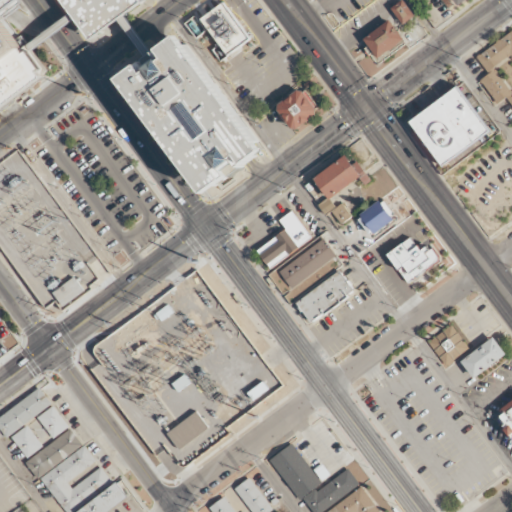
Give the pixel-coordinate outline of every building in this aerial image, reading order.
[(142,0),(140,2),(120,17),(89,39),(72,16),(61,0),(142,0)] [(415,16),(403,1),(393,9),(405,24),(415,16)] [(250,38),(224,3),(202,19),(228,54),(250,38)] [(0,14),(27,50),(45,76),(0,109),(0,14)] [(137,33),(125,16),(119,20),(132,37),(137,33)] [(363,38),(378,60),(406,41),(391,19),(363,38)] [(488,75),(479,82),(497,107),(508,99),(511,104),(511,30),(475,57),(488,75)] [(119,80),(206,193),(263,148),(176,36),(149,57),(119,80)] [(491,131),(458,87),(411,122),(444,166),(491,131)] [(277,108),(296,133),(323,112),(303,88),(277,108)] [(314,179),(329,198),(358,176),(365,185),(371,180),(349,151),(314,179)] [(336,206),(329,198),(319,206),(326,214),(336,206)] [(359,216),(372,235),(395,218),(382,200),(359,216)] [(342,223),(353,215),(343,203),(333,211),(342,223)] [(258,250),(272,268),(314,238),(294,210),(281,219),(287,229),(258,250)] [(347,241),(359,232),(351,220),(339,229),(347,241)] [(270,275),(291,302),(344,263),(323,235),(270,275)] [(390,255),(409,283),(440,260),(429,244),(419,251),(411,240),(390,255)] [(293,307),(308,325),(356,289),(341,270),(293,307)] [(65,307),(86,291),(75,277),(54,293),(65,307)] [(427,343),(446,369),(471,350),(452,324),(427,343)] [(462,363),(476,382),(511,356),(498,337),(462,363)] [(0,417),(0,429),(7,439),(53,404),(40,387),(0,417)] [(511,426),(500,410),(511,401),(511,426)] [(69,427),(55,406),(38,418),(52,439),(69,427)] [(209,427),(196,411),(167,435),(179,451),(209,427)] [(12,439),(28,458),(42,446),(26,427),(12,439)] [(83,447),(72,430),(27,460),(38,477),(83,447)] [(381,511),(349,467),(333,479),(322,464),(313,470),(293,443),(270,459),(308,511),(381,511)] [(64,511),(68,511),(112,483),(102,468),(72,488),(68,481),(96,462),(86,446),(41,477),(64,511)] [(271,511),(273,511),(251,478),(235,488),(250,511),(271,511)] [(78,511),(117,483),(128,498),(108,511),(78,511)] [(213,511),(244,511),(243,510),(239,511),(234,511),(225,497),(210,507),(213,511)]
